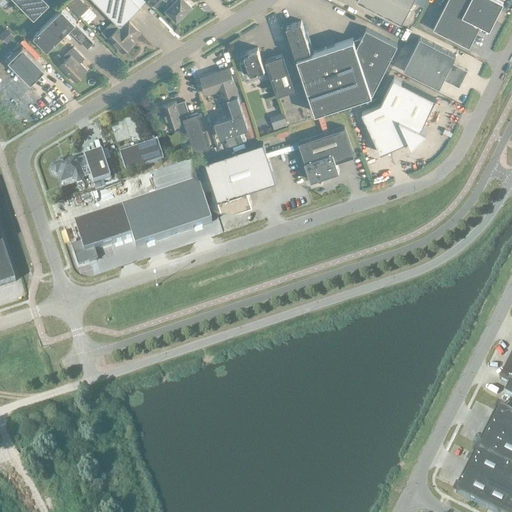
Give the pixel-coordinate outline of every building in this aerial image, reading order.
[(15,0),(33,18),(49,3),(46,0),(15,0)] [(95,0),(119,25),(140,4),(135,0),(95,0)] [(174,0),(166,8),(176,19),(191,5),(186,0),(174,0)] [(360,0),(401,21),(411,0),(360,0)] [(503,1),(501,0),(446,0),(433,28),(469,46),(480,23),(489,28),(494,18),(492,17),(496,9),(498,10),(503,1)] [(33,35),(47,49),(68,28),(87,47),(93,41),(75,22),(75,21),(61,7),(33,35)] [(286,24),(296,56),(304,53),(303,50),(308,49),(310,48),(301,20),(286,24)] [(133,41),(128,37),(131,34),(132,35),(137,30),(129,21),(121,29),(118,26),(107,37),(122,52),(133,41)] [(304,53),(296,56),(315,111),(372,92),(397,43),(365,27),(361,36),(353,39),(353,37),(309,52),(308,49),(303,50),(304,53)] [(9,30),(2,36),(7,42),(14,35),(9,30)] [(419,36),(403,68),(439,86),(443,79),(458,87),(461,81),(460,80),(462,74),(464,75),(467,69),(451,61),(455,54),(419,36)] [(45,68),(22,45),(8,59),(30,82),(45,68)] [(59,65),(75,80),(86,69),(79,62),(84,57),(73,46),(64,55),(66,58),(59,65)] [(245,59),(239,61),(242,72),(249,70),(249,72),(249,73),(263,68),(264,69),(264,68),(257,47),(258,47),(257,46),(248,50),(248,52),(243,53),(245,59)] [(283,53),(265,59),(276,94),(294,88),(283,53)] [(206,92),(225,86),(228,94),(236,91),(228,67),(201,76),(206,92)] [(380,103),(361,111),(380,152),(409,139),(411,144),(414,138),(420,133),(426,130),(420,127),(435,98),(393,77),(380,103)] [(227,97),(233,114),(214,120),(219,135),(243,127),(248,126),(240,102),(237,94),(227,97)] [(182,121),(184,120),(182,116),(189,114),(184,99),(175,102),(175,100),(161,105),(168,126),(182,121)] [(244,100),(240,102),(248,126),(243,127),(247,138),(256,135),(244,100)] [(189,114),(182,116),(184,120),(194,150),(209,145),(198,111),(189,114)] [(284,116),(271,120),(274,129),(287,125),(284,116)] [(139,141),(140,141),(133,121),(133,122),(125,124),(124,124),(125,126),(120,128),(119,128),(111,131),(117,146),(130,142),(131,144),(132,143),(139,141)] [(338,170),(335,161),(354,155),(344,126),(298,141),(304,160),(304,161),(310,180),(317,177),(320,178),(321,176),(338,170)] [(226,141),(222,142),(224,147),(242,141),(239,132),(225,137),(226,141)] [(275,180),(263,141),(205,161),(222,214),(252,204),(247,190),(275,180)] [(158,143),(120,155),(126,174),(164,162),(158,143)] [(80,170),(82,176),(90,174),(93,185),(111,179),(102,152),(84,158),(88,168),(80,170)] [(81,183),(83,179),(82,176),(80,170),(76,159),(53,166),(51,170),(52,174),(56,176),(58,175),(61,184),(73,180),(74,182),(77,184),(81,183)] [(81,244),(71,247),(78,267),(98,260),(95,251),(133,238),(136,249),(212,223),(199,184),(123,209),(75,225),(81,244)] [(0,244),(0,287),(16,282),(2,241),(1,241),(3,245),(0,245),(0,244)] [(504,397),(511,400),(511,358),(500,383),(509,388),(504,397)] [(460,489),(457,495),(491,511),(511,511),(511,414),(501,409),(498,415),(496,413),(480,445),(482,446),(479,451),(477,450),(477,451),(479,452),(476,457),(474,456),(458,488),(460,489)]
